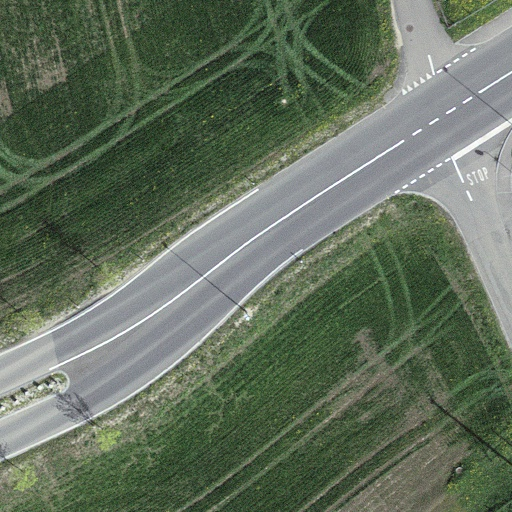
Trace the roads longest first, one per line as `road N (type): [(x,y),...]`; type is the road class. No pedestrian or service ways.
road 1 (primary): [(436,117),(0,394)]
road 2 (residential): [(436,117),(511,289)]
